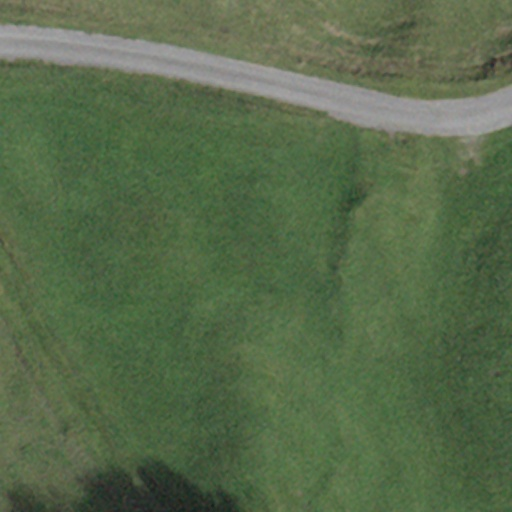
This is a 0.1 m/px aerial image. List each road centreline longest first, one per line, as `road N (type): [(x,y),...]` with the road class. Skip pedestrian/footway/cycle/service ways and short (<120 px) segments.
road 1 (track): [(511,114),(444,128),(0,47)]
road 2 (track): [(0,259),(111,449),(161,511)]
